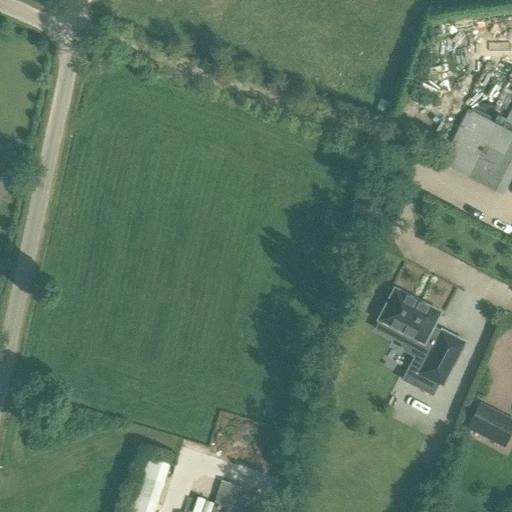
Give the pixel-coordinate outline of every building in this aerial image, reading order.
[(511,133),(469,110),(441,164),(503,197),(511,179),(511,133)] [(444,231),(511,262),(511,227),(457,203),(444,231)] [(432,329),(440,314),(395,291),(379,321),(381,322),(377,330),(393,339),(397,331),(422,344),(403,381),(432,395),(438,384),(442,386),(464,344),(442,332),(441,333),(432,329)] [(511,433),(511,420),(479,404),(466,429),(504,448),(511,433)] [(393,435),(400,412),(389,408),(382,432),(393,435)] [(152,511),(168,464),(144,456),(125,511),(152,511)] [(250,511),(257,491),(223,480),(212,511),(250,511)]
